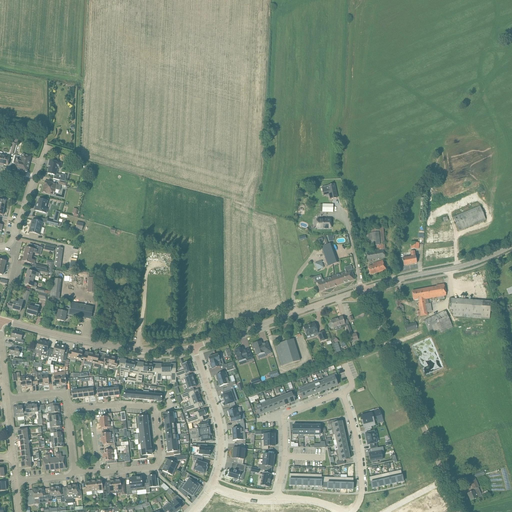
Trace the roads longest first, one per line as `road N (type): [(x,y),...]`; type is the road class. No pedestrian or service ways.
road 1 (residential): [(458,511),(363,289)]
road 2 (tertiary): [(195,346),(153,351),(0,320)]
road 3 (residential): [(280,415),(336,393),(344,397),(357,445),(352,511)]
road 4 (tertiary): [(363,289),(195,346)]
road 5 (tertiary): [(363,289),(511,246)]
road 6 (residential): [(211,484),(221,431),(195,346)]
road 7 (residential): [(91,407),(152,408),(152,467)]
